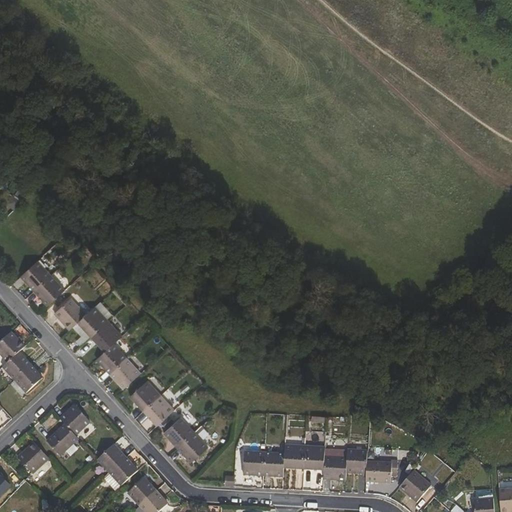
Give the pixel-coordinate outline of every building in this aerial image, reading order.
[(38,261),(21,277),(34,292),(51,276),(38,261)] [(34,292),(48,306),(65,291),(51,276),(34,292)] [(54,314),(70,331),(78,323),(86,315),(71,298),(54,314)] [(86,315),(78,323),(91,338),(109,322),(95,307),(86,315)] [(114,345),(122,337),(109,322),(91,338),(105,352),(114,345)] [(0,342),(0,354),(7,363),(19,352),(25,347),(11,332),(0,342)] [(127,359),(114,345),(105,352),(97,360),(110,375),(127,359)] [(3,368),(15,381),(32,365),(19,352),(7,363),(3,368)] [(124,390),(141,374),(127,359),(110,375),(124,390)] [(26,394),(43,378),(32,365),(15,381),(26,394)] [(147,381),(130,396),(144,411),(161,396),(147,381)] [(157,426),(174,410),(161,396),(144,411),(157,426)] [(90,423),(75,405),(60,419),(65,425),(76,436),(90,423)] [(181,418),(164,434),(178,448),(195,433),(181,418)] [(46,441),(60,457),(79,440),(76,436),(65,425),(46,441)] [(191,463),(208,447),(195,433),(178,448),(191,463)] [(33,474),(50,459),(34,442),(18,457),(33,474)] [(114,444),(97,460),(109,473),(126,458),(114,444)] [(305,447),(285,445),(285,455),(284,469),(304,470),(305,447)] [(442,462),(447,457),(433,446),(432,446),(429,450),(442,462)] [(304,470),(323,471),(324,457),(325,448),(305,447),(304,470)] [(347,458),(346,473),(365,474),(366,462),(367,451),(347,450),(347,458)] [(245,452),(244,475),(263,477),(264,453),(245,452)] [(263,477),(283,478),(284,469),(285,455),(264,453),(263,477)] [(0,468),(15,484),(21,477),(1,457),(0,458),(0,468)] [(323,480),(346,481),(346,473),(347,458),(324,457),(323,471),(323,480)] [(109,473),(121,486),(138,471),(126,458),(109,473)] [(391,461),(391,464),(366,462),(365,474),(365,482),(390,483),(391,477),(397,477),(398,461),(391,461)] [(429,504),(434,499),(438,493),(414,471),(399,488),(417,503),(421,498),(429,504)] [(0,476),(0,496),(10,486),(0,476)] [(226,476),(225,487),(234,487),(235,476),(226,476)] [(145,478),(128,493),(140,506),(156,491),(145,478)] [(500,511),(511,511),(511,489),(499,491),(500,511)] [(145,511),(159,511),(168,504),(156,491),(140,506),(145,511)] [(493,511),(493,499),(473,500),(473,511),(493,511)]
